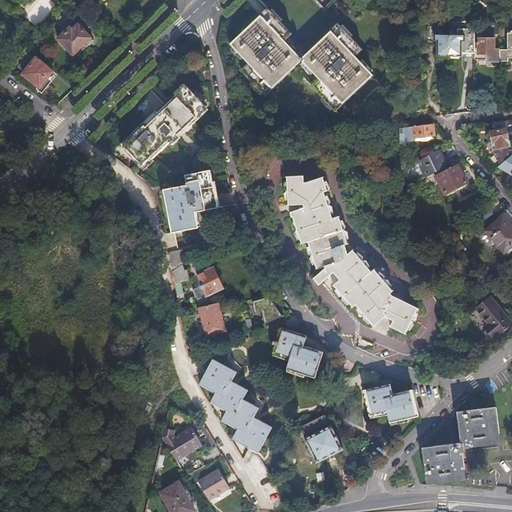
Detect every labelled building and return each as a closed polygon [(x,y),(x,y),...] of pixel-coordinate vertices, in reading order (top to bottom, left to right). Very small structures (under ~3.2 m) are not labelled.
[(22,10),(18,7),(13,13),(19,17),(22,14),(22,10)] [(303,63),(302,59),(286,43),(294,36),(269,9),(239,37),(239,38),(232,45),(249,63),(241,70),(266,97),(303,63)] [(474,34),(473,20),(463,20),(463,28),(456,29),(456,33),(449,33),(449,54),(451,54),(452,56),(457,56),(459,53),(474,54),(474,34)] [(499,33),(499,20),(477,20),(477,34),(474,34),(474,54),(488,53),(488,59),(499,59),(499,48),(494,49),(493,38),(490,37),(490,33),(499,33)] [(72,24),(58,41),(75,55),(86,43),(89,45),(95,38),(78,23),(75,26),(72,24)] [(302,59),(303,63),(320,81),(313,87),(336,112),(374,77),(357,57),(363,51),(339,26),(302,59)] [(449,54),(449,33),(433,33),(433,29),(425,29),(425,43),(433,43),(434,40),(437,40),(437,54),(439,54),(439,56),(445,56),(447,54),(449,54)] [(511,30),(511,31),(511,32),(511,33),(508,33),(508,46),(499,46),(499,48),(499,59),(499,68),(509,68),(509,61),(511,60),(511,30)] [(35,59),(22,75),(41,90),(48,81),(46,79),(52,73),(35,59)] [(211,81),(209,72),(203,73),(205,83),(211,82),(211,81)] [(184,87),(124,145),(158,182),(166,175),(152,159),(170,142),(172,144),(179,138),(177,135),(205,110),(184,87)] [(474,101),(475,112),(486,110),(486,102),(474,101)] [(397,134),(397,138),(397,149),(417,144),(417,139),(435,135),(433,125),(397,134)] [(510,155),(506,126),(504,127),(504,126),(499,127),(499,128),(489,130),(489,133),(487,133),(488,138),(490,138),(491,141),(494,141),(495,147),(493,147),(495,157),(497,156),(499,164),(511,155),(510,155)] [(435,154),(420,161),(428,178),(444,170),(435,154)] [(499,164),(497,165),(511,174),(511,154),(511,155),(499,164)] [(457,166),(438,176),(447,195),(467,185),(457,166)] [(186,185),(164,190),(172,233),(199,228),(196,211),(217,207),(209,170),(184,175),(186,185)] [(303,177),(285,178),(286,205),(302,205),(302,207),(288,212),(289,217),(290,216),(299,243),(306,241),(315,267),(318,266),(321,269),(313,277),(318,283),(329,274),(332,277),(335,280),(332,283),(352,304),(355,303),(374,324),(386,315),(393,319),(390,325),(406,333),(419,308),(392,295),(391,292),(393,290),(374,269),(371,271),(353,249),(351,250),(340,218),(333,219),(325,193),(327,191),(322,177),(307,183),(303,183),(303,177)] [(511,232),(502,221),(487,233),(504,253),(511,246),(511,232)] [(181,253),(168,255),(171,270),(181,263),(182,263),(181,253)] [(181,263),(171,270),(176,294),(182,293),(180,281),(188,279),(186,270),(183,271),(181,263)] [(198,308),(209,306),(205,297),(221,291),(213,270),(196,277),(198,281),(197,281),(197,282),(196,282),(196,283),(195,283),(195,284),(195,285),(194,285),(194,286),(194,287),(194,288),(194,289),(194,290),(195,290),(191,292),(198,308)] [(270,299),(252,305),(254,315),(262,313),(265,324),(282,316),(270,299)] [(491,301),(477,311),(489,327),(486,331),(493,340),(511,326),(491,301)] [(222,333),(217,305),(197,309),(202,337),(222,333)] [(280,329),(272,353),(289,359),(286,368),(314,377),(322,352),(303,346),(306,336),(280,329)] [(212,360),(199,382),(216,391),(211,399),(227,408),(223,418),(238,427),(233,436),(258,449),(271,425),(253,416),(257,406),(242,398),(247,389),(231,380),(236,371),(212,360)] [(390,384),(363,391),(370,415),(386,412),(389,422),(418,416),(412,390),(392,394),(390,384)] [(460,445),(422,448),(424,484),(463,481),(461,450),(498,447),(496,412),(458,415),(460,445)] [(326,416),(301,427),(306,438),(305,439),(316,463),(344,451),(333,426),(331,427),(326,416)] [(175,430),(165,426),(162,438),(176,461),(202,446),(192,428),(175,438),(173,436),(175,430)] [(219,470),(199,482),(209,500),(230,488),(219,470)] [(178,482),(161,493),(172,511),(190,511),(195,509),(178,482)]
